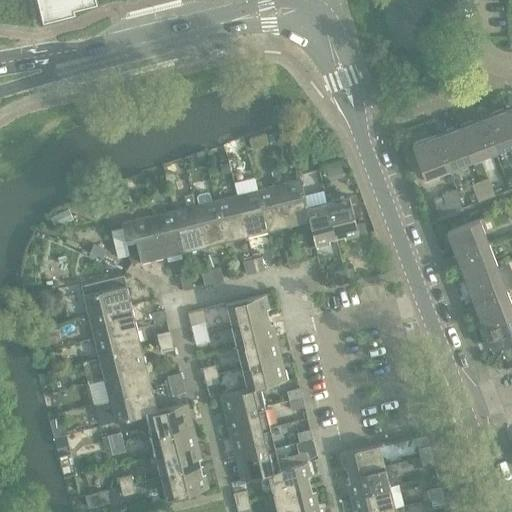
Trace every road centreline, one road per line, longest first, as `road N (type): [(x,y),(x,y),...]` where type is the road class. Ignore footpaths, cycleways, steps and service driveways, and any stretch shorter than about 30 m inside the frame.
road 1 (tertiary): [(301,16),(325,31),(463,409)]
road 2 (tertiary): [(50,65),(249,18),(301,16)]
